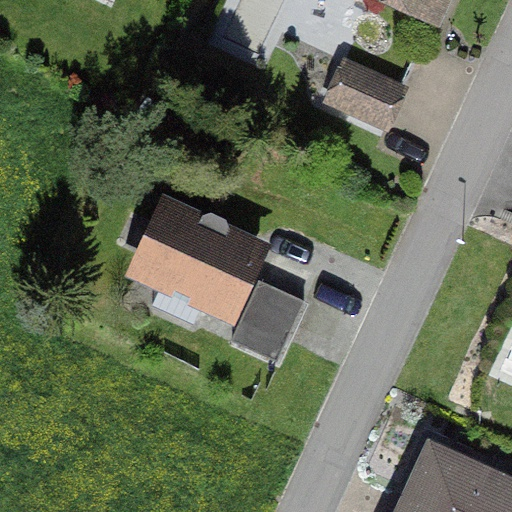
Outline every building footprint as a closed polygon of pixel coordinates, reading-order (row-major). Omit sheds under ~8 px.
[(387,0),(430,19),(438,0),(387,0)] [(325,104),(380,128),(397,92),(342,67),(325,104)] [(199,304),(225,316),(248,266),(240,245),(219,236),(222,231),(220,225),(205,218),(199,220),(197,225),(162,209),(133,274),(159,285),(148,308),(189,327),(199,304)] [(227,343),(272,364),(299,305),(254,284),(227,343)] [(511,511),(511,489),(427,451),(399,511),(511,511)]
